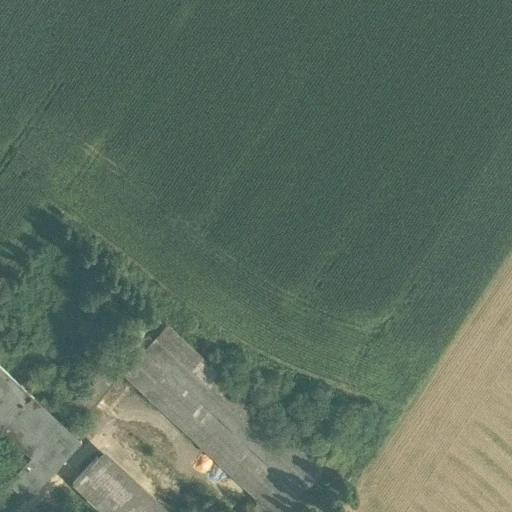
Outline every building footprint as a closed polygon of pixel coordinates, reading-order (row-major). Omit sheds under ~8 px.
[(151,313),(66,403),(80,414),(123,371),(122,370),(145,347),(164,325),(151,313)] [(320,471),(164,325),(145,347),(300,494),(320,471)] [(282,511),(300,494),(145,347),(122,370),(123,371),(259,499),(272,511),(282,511)] [(34,397),(0,365),(0,392),(2,394),(0,395),(0,430),(4,426),(34,454),(8,482),(26,498),(64,460),(55,452),(71,436),(32,400),(34,397)] [(155,511),(97,457),(73,482),(104,511),(155,511)] [(272,511),(259,499),(247,511),(272,511)]
